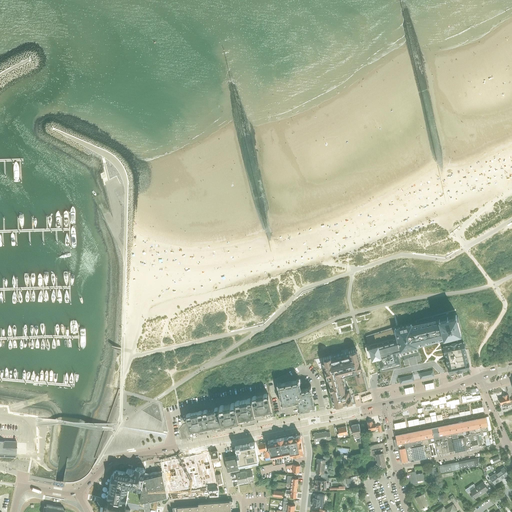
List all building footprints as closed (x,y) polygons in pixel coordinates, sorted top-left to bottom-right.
[(368,345),(365,346),(365,348),(368,357),(373,356),(376,355),(378,355),(378,357),(377,357),(375,358),(375,359),(377,359),(379,358),(381,365),(382,369),(400,364),(399,361),(398,357),(400,356),(403,356),(418,352),(419,351),(417,345),(421,344),(421,343),(421,342),(422,341),(423,343),(436,339),(436,338),(438,337),(438,338),(439,339),(444,337),(444,335),(446,335),(451,333),(453,333),(458,332),(458,331),(461,331),(460,328),(457,316),(456,313),(439,318),(412,326),(411,324),(412,324),(412,323),(411,324),(411,323),(410,324),(407,324),(406,325),(403,325),(402,326),(400,326),(399,327),(396,327),(395,328),(368,336),(370,343),(368,343),(369,345),(368,345)] [(405,366),(378,373),(381,385),(464,364),(453,319),(397,334),(401,352),(402,355),(402,356),(405,366)] [(324,356),(314,359),(320,369),(323,368),(333,408),(354,402),(353,398),(352,395),(352,394),(367,390),(364,377),(357,350),(357,349),(356,346),(341,350),(341,351),(327,355),(324,356)] [(298,390),(300,389),(298,380),(279,384),(282,402),(284,403),(297,400),(300,400),(298,390)] [(300,400),(297,400),(299,409),(301,410),(313,407),(314,406),(310,387),(300,389),(298,390),(300,400)] [(188,415),(191,429),(221,422),(222,421),(237,418),(239,416),(253,413),(255,412),(270,409),(267,394),(252,398),(252,399),(236,402),(235,404),(220,407),(219,409),(188,415)] [(508,408),(508,406),(511,405),(511,404),(511,398),(511,399),(509,400),(508,396),(507,396),(507,395),(504,396),(502,396),(503,397),(499,398),(501,408),(501,407),(502,408),(502,410),(508,408)] [(422,403),(414,403),(414,413),(422,413),(422,403)] [(485,417),(473,419),(476,433),(483,432),(488,431),(486,421),(485,417)] [(467,420),(470,434),(476,433),(473,419),(467,420)] [(461,421),(464,436),(470,434),(467,420),(461,421)] [(372,423),(372,421),(367,422),(369,430),(378,428),(378,431),(381,431),(380,425),(376,426),(375,422),(372,423)] [(461,421),(450,424),(452,438),(458,437),(464,436),(461,421)] [(390,424),(391,430),(399,428),(398,422),(390,424)] [(359,424),(351,425),(352,430),(353,430),(354,438),(354,439),(354,438),(359,438),(359,437),(361,437),(362,437),(361,432),(359,424)] [(444,425),(447,439),(452,438),(450,424),(449,424),(444,425)] [(444,425),(438,426),(441,440),(447,439),(444,425)] [(339,434),(337,434),(338,437),(343,436),(342,435),(348,434),(346,426),(338,428),(339,434)] [(435,442),(437,455),(439,455),(439,454),(443,453),(443,454),(441,443),(441,440),(438,426),(432,427),(435,441),(435,442)] [(426,429),(429,443),(435,441),(432,427),(426,429)] [(426,429),(420,430),(423,444),(429,443),(426,429)] [(408,432),(411,446),(423,444),(420,430),(408,432)] [(324,441),(331,439),(329,432),(326,432),(326,431),(317,433),(317,432),(314,433),(314,434),(313,434),(315,442),(324,440),(324,441)] [(411,446),(408,432),(402,433),(405,447),(411,446)] [(402,433),(396,435),(397,439),(398,443),(399,448),(405,447),(402,433)] [(476,433),(470,434),(470,435),(473,448),(479,447),(478,446),(477,437),(476,433)] [(470,434),(464,436),(467,449),(471,449),(473,448),(470,435),(470,434)] [(268,441),(270,450),(271,456),(272,456),(280,454),(282,454),(289,453),(290,452),(287,437),(286,438),(286,436),(286,435),(275,437),(275,439),(275,440),(274,440),(270,441),(268,441)] [(290,452),(291,455),(303,453),(300,438),(301,437),(300,436),(299,435),(297,435),(297,436),(293,436),(292,435),(289,436),(288,437),(287,437),(290,452)] [(458,437),(452,438),(453,439),(455,451),(455,452),(467,449),(464,436),(458,437)] [(452,438),(447,439),(447,440),(449,452),(455,451),(453,439),(452,438)] [(447,439),(441,440),(441,443),(443,454),(449,453),(449,452),(447,440),(447,439)] [(0,455),(16,456),(16,455),(17,446),(16,446),(16,441),(0,440),(0,455)] [(435,441),(429,443),(429,444),(431,456),(433,456),(433,455),(437,455),(435,442),(435,441)] [(255,442),(236,446),(237,454),(238,463),(239,463),(240,465),(241,469),(259,465),(258,459),(255,442)] [(265,458),(271,457),(271,456),(270,450),(267,451),(265,442),(258,444),(260,452),(263,451),(265,458)] [(384,442),(371,445),(366,446),(368,457),(376,455),(378,463),(376,463),(377,468),(386,466),(383,453),(386,452),(384,442)] [(429,443),(423,444),(423,445),(426,457),(427,457),(427,456),(431,456),(429,444),(429,443)] [(423,444),(411,446),(411,447),(412,453),(414,459),(414,460),(426,457),(423,445),(423,444)] [(405,447),(405,448),(408,460),(414,459),(412,453),(411,447),(411,446),(405,447)] [(405,447),(399,448),(402,462),(408,461),(408,460),(405,448),(405,447)] [(213,462),(214,468),(222,466),(220,460),(219,460),(217,451),(211,452),(213,462)] [(211,453),(161,464),(168,495),(218,484),(211,453)] [(237,456),(225,459),(228,471),(234,469),(239,468),(239,469),(237,456)] [(317,459),(317,465),(324,466),(325,460),(329,460),(329,457),(323,456),(323,459),(317,459)] [(293,467),(292,472),(299,473),(300,465),(293,465),(293,464),(286,466),(286,468),(293,467)] [(317,465),(316,473),(321,473),(321,476),(327,477),(328,474),(324,473),(324,466),(317,465)] [(155,511),(158,502),(157,499),(139,503),(144,473),(145,472),(145,469),(144,468),(144,467),(137,466),(137,467),(135,467),(135,470),(134,470),(127,469),(127,468),(127,470),(126,471),(120,470),(116,469),(115,469),(115,472),(114,471),(113,471),(113,473),(112,475),(112,477),(108,476),(107,481),(105,495),(101,511),(155,511)] [(503,467),(496,472),(497,474),(496,474),(500,480),(508,475),(503,467)] [(248,479),(254,478),(252,471),(247,472),(247,471),(237,473),(238,482),(248,480),(248,479)] [(145,473),(139,503),(167,497),(166,491),(162,472),(151,474),(145,473)] [(417,481),(424,480),(422,473),(414,475),(414,472),(409,473),(411,485),(418,484),(417,481)] [(497,474),(496,472),(489,477),(495,484),(500,480),(496,474),(497,474)] [(288,475),(287,483),(291,484),(291,483),(298,484),(298,479),(295,478),(295,476),(288,475)] [(327,477),(321,476),(321,481),(316,481),(316,485),(315,485),(315,489),(326,489),(326,481),(329,481),(329,477),(327,477)] [(475,497),(487,489),(483,482),(471,491),(475,497)] [(313,497),(312,504),(323,506),(324,495),(317,494),(317,498),(313,498),(313,497)] [(420,509),(428,506),(423,494),(416,497),(420,509)] [(283,500),(282,510),(283,511),(294,511),(295,506),(287,505),(288,501),(286,501),(283,500)] [(230,502),(223,503),(223,511),(231,511),(230,502)] [(223,511),(223,503),(215,503),(215,511),(222,511),(223,511)]
